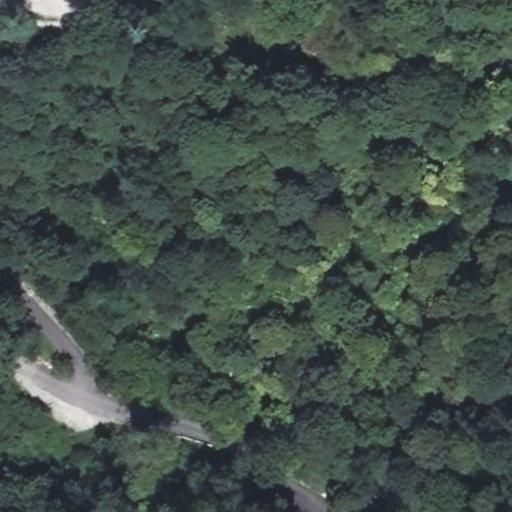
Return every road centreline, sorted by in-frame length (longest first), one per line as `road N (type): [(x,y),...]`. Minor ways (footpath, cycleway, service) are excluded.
road 1 (unclassified): [(308,511),(233,445),(0,353)]
road 2 (track): [(101,391),(0,280)]
